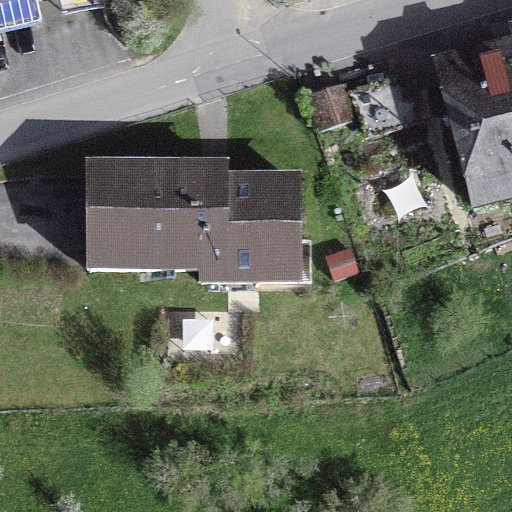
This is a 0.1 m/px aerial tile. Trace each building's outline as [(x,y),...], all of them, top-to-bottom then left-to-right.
[(0,0),(0,8),(36,1),(35,0),(0,0)] [(511,63),(441,81),(473,208),(511,198),(511,63)] [(351,96),(363,134),(411,119),(399,81),(351,96)] [(311,102),(321,133),(354,123),(343,92),(311,102)] [(226,173),(86,173),(87,273),(200,271),(200,283),(299,284),(299,187),(226,187),(226,173)]
